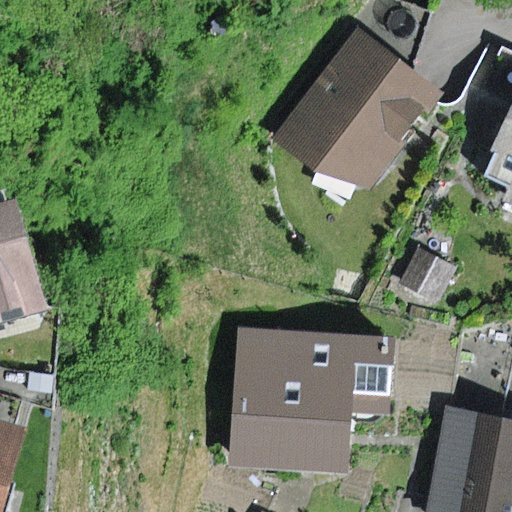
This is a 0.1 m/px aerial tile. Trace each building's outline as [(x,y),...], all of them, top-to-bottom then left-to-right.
[(360,30),(270,140),(321,175),(374,191),(451,98),(360,30)] [(511,117),(484,178),(511,190),(511,192),(507,205),(511,207),(511,117)] [(31,202),(0,210),(0,332),(62,316),(31,202)] [(456,271),(417,249),(396,287),(436,308),(456,271)] [(405,341),(242,331),(233,473),(356,480),(359,417),(394,419),(397,372),(403,373),(405,341)] [(511,511),(511,422),(450,410),(429,511),(511,511)] [(13,511),(36,433),(0,422),(0,511),(13,511)]
